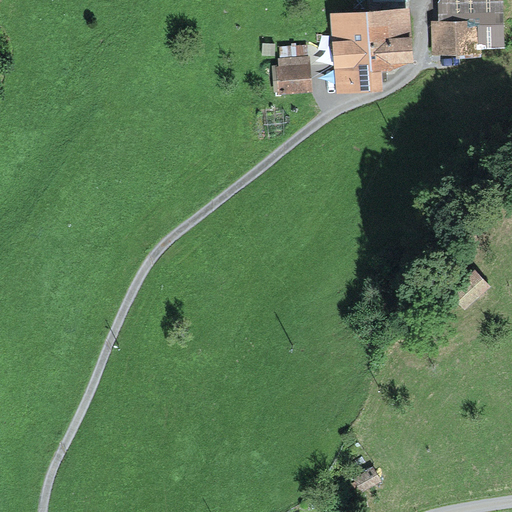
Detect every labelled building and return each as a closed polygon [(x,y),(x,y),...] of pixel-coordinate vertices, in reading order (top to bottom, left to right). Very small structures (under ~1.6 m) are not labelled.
[(478,25),(497,24),(497,1),(459,1),(459,25),(435,25),(435,51),(479,49),(478,25)] [(389,64),(388,59),(408,58),(406,12),(374,14),(377,65),(389,64)] [(340,86),(378,84),(377,65),(374,14),(335,16),(340,86)] [(283,90),(308,88),(306,67),(281,70),(283,90)] [(463,301),(475,290),(478,293),(486,286),(474,272),(454,291),(463,301)] [(356,478),(362,489),(375,482),(369,471),(356,478)]
